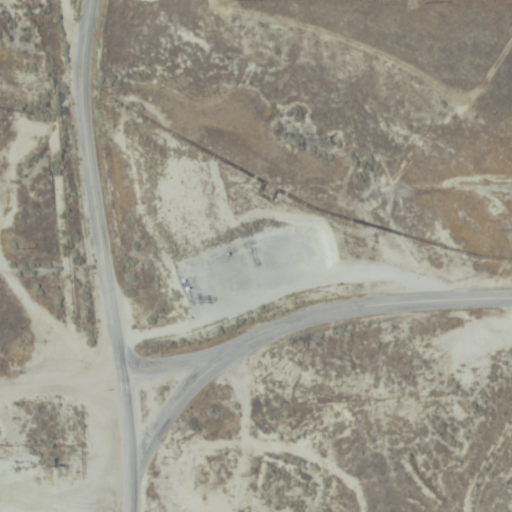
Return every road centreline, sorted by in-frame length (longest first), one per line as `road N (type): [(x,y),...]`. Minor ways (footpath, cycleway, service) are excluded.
road 1 (residential): [(127,511),(123,371),(81,92),(89,0)]
road 2 (residential): [(511,296),(355,307),(272,329),(196,377),(129,484)]
road 3 (residential): [(123,371),(0,424)]
